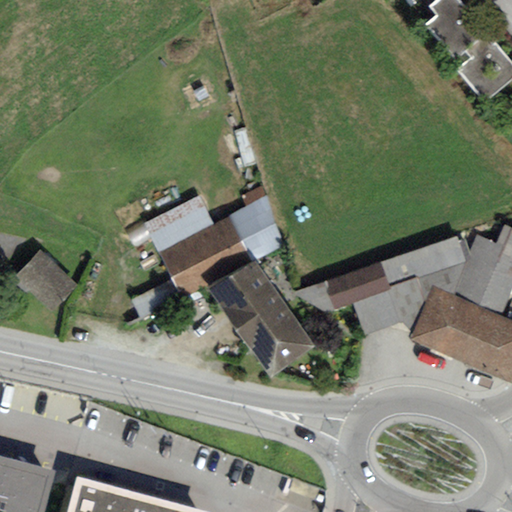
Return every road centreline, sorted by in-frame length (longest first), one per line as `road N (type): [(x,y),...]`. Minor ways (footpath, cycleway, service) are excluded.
road 1 (secondary): [(353,435),(0,353)]
road 2 (secondary): [(492,439),(460,412),(422,399),(383,404),(353,435)]
